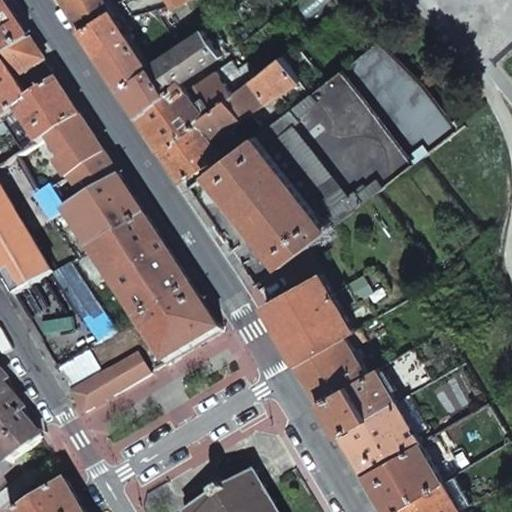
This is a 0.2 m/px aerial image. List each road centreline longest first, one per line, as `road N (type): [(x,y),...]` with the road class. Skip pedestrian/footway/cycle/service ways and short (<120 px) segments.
road 1 (tertiary): [(283,377),(37,0)]
road 2 (residential): [(102,488),(283,377)]
road 3 (residential): [(0,311),(102,488)]
road 4 (tertiary): [(361,511),(283,377)]
